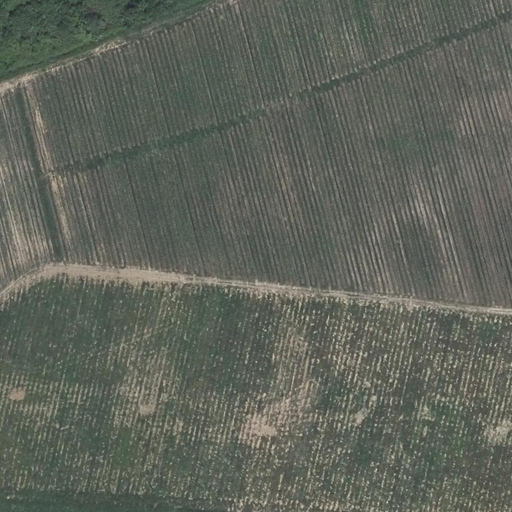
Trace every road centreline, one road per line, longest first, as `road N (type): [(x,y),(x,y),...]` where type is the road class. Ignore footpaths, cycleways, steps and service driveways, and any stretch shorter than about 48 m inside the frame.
road 1 (track): [(0,299),(44,265),(511,310)]
road 2 (track): [(216,0),(0,90)]
